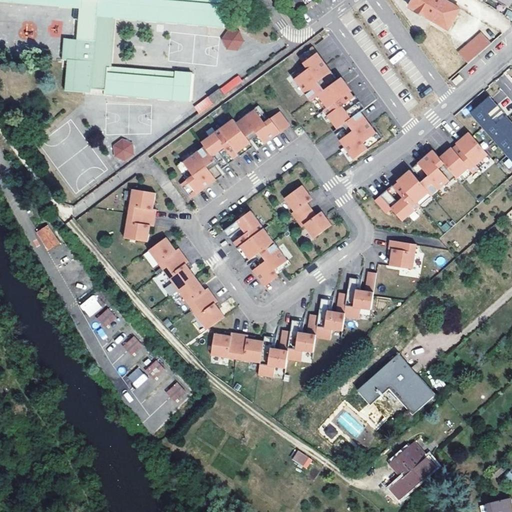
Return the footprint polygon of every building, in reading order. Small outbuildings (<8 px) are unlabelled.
[(225,29),(228,1),(217,0),(0,0),(77,8),(76,20),(81,21),(79,41),(66,40),(64,61),(69,61),(68,68),(66,92),(92,94),(92,90),(105,92),(105,96),(189,104),(192,76),(112,67),(117,18),(225,29)] [(448,30),(461,9),(445,0),(413,0),(410,6),(448,30)] [(238,51),(244,43),(240,33),(230,33),(224,41),(228,50),(238,51)] [(460,53),(469,63),(491,43),(483,33),(460,53)] [(307,68),(294,78),(309,99),(313,97),(325,113),(321,115),(335,134),(343,128),(344,129),(345,131),(337,137),(355,161),(369,151),(367,148),(380,139),(360,112),(364,109),(354,95),(345,102),(341,97),(351,90),(341,77),(328,86),(327,84),(326,83),(335,77),(312,46),(298,56),(304,64),(307,68)] [(389,59),(393,64),(404,56),(400,51),(389,59)] [(291,73),(294,78),(307,68),(304,64),(291,73)] [(460,75),(453,81),(457,85),(464,79),(460,75)] [(194,106),(199,113),(242,81),(238,76),(220,89),(219,88),(194,106)] [(351,90),(341,97),(345,102),(354,95),(352,93),(351,90)] [(313,97),(309,99),(321,115),(325,113),(313,97)] [(467,116),(511,167),(511,127),(504,118),(505,117),(495,106),(494,107),(487,98),(467,116)] [(255,109),(255,110),(265,123),(270,120),(259,105),(255,109)] [(6,109),(0,113),(0,117),(1,119),(8,113),(6,109)] [(181,184),(192,198),(224,174),(226,173),(223,169),(236,160),(235,158),(226,146),(231,143),(240,155),(241,156),(253,147),(256,151),(258,149),(291,126),(280,112),(270,120),(265,123),(255,110),(237,123),(237,122),(224,132),(221,128),(202,142),(206,146),(184,162),(194,175),(188,180),(181,184)] [(234,119),(221,128),(224,132),(237,122),(234,119)] [(393,185),(375,200),(386,213),(391,208),(402,221),(420,205),(417,202),(428,192),(431,195),(455,175),(461,183),(478,168),(475,165),(488,154),(469,132),(456,143),(457,145),(467,156),(462,160),(452,148),(451,147),(439,157),(433,150),(412,168),(419,176),(418,177),(417,178),(410,170),(397,181),(398,182),(408,193),(404,197),(394,186),(393,185)] [(367,148),(369,151),(382,142),(380,139),(367,148)] [(134,156),(133,146),(124,142),(116,148),(116,158),(126,162),(134,156)] [(231,143),(226,146),(235,158),(237,157),(240,155),(231,143)] [(455,147),(452,148),(462,160),(467,156),(457,145),(455,147)] [(475,165),(478,168),(491,158),(488,154),(475,165)] [(184,161),(177,166),(188,180),(194,175),(184,162),(184,161)] [(396,184),(394,186),(404,197),(408,193),(398,182),(396,184)] [(303,185),(285,198),(294,211),(292,213),(302,227),(305,225),(314,238),(332,225),(324,214),(322,211),(317,215),(307,203),(313,199),(309,194),(303,185)] [(135,190),(131,214),(158,218),(159,210),(156,210),(156,206),(157,204),(158,194),(135,190)] [(417,202),(420,205),(431,195),(428,192),(417,202)] [(236,244),(234,245),(248,263),(262,283),(276,272),(274,269),(277,267),(287,260),(273,241),(270,243),(261,232),(265,229),(251,210),(224,231),(233,244),(234,243),(247,234),(248,235),(236,244)] [(131,214),(127,238),(150,242),(152,231),(152,230),(153,226),(157,226),(158,218),(131,214)] [(51,249),(60,243),(48,226),(39,232),(51,249)] [(265,229),(261,232),(270,243),(273,241),(265,229)] [(247,234),(234,243),(235,243),(236,244),(248,235),(247,234)] [(167,237),(150,250),(164,270),(185,255),(180,248),(177,250),(174,246),(173,244),(167,237)] [(53,253),(63,247),(60,243),(51,249),(53,253)] [(388,253),(392,253),(391,256),(391,259),(389,269),(412,272),(416,248),(390,244),(388,253)] [(185,255),(164,270),(179,290),(196,277),(191,269),(189,268),(187,264),(190,262),(185,255)] [(277,267),(274,269),(276,272),(290,262),(288,259),(287,260),(277,267)] [(276,272),(262,283),(264,286),(278,275),(276,272)] [(196,277),(179,290),(193,309),(213,294),(208,287),(206,290),(203,286),(202,284),(196,277)] [(348,293),(347,298),(344,316),(345,316),(344,320),(359,322),(360,311),(371,313),(376,281),(367,280),(365,294),(362,293),(360,293),(362,279),(360,278),(350,277),(348,293)] [(172,283),(164,289),(171,296),(178,290),(172,283)] [(80,303),(87,317),(104,308),(97,294),(80,303)] [(213,294),(193,309),(208,329),(225,316),(220,309),(218,307),(216,303),(219,301),(213,294)] [(322,298),(319,315),(318,319),(316,337),(315,341),(330,343),(332,333),(342,334),(344,320),(345,316),(344,316),(347,298),(339,297),(337,311),(332,310),(332,309),(334,300),(331,299),(322,298)] [(104,328),(117,318),(108,307),(96,318),(104,328)] [(302,320),(293,319),(290,335),(290,340),(287,359),(287,363),(301,365),(303,354),(313,356),(315,341),(316,337),(318,319),(310,318),(308,332),(303,331),(303,329),(304,321),(302,320)] [(130,355),(142,347),(135,335),(123,343),(130,355)] [(210,358),(236,362),(239,337),(231,336),(230,339),(225,338),(223,338),(214,336),(210,358)] [(239,337),(236,362),(260,366),(261,362),(260,362),(263,345),(254,343),(252,343),(247,342),(248,338),(239,337)] [(261,362),(260,366),(258,379),(273,381),(275,370),(285,372),(287,363),(287,359),(290,340),(282,339),(279,353),(274,352),(275,350),(276,341),(274,341),(264,340),(263,345),(260,362),(261,362)] [(399,357),(361,391),(372,403),(381,395),(383,398),(385,396),(383,394),(390,387),(413,412),(433,395),(399,357)] [(156,360),(144,370),(154,381),(165,371),(156,360)] [(135,388),(148,380),(139,367),(127,375),(135,388)] [(176,381),(165,392),(175,402),(186,391),(176,381)] [(411,443),(403,450),(417,465),(424,458),(411,443)] [(297,450),(292,460),(307,469),(313,459),(297,450)] [(403,450),(388,465),(400,479),(403,481),(400,484),(398,481),(386,492),(396,503),(434,468),(424,458),(417,465),(403,450)] [(511,511),(511,508),(509,498),(487,503),(489,511),(511,511)]
